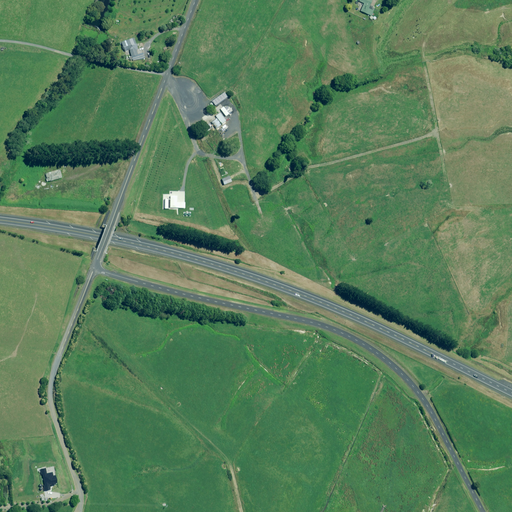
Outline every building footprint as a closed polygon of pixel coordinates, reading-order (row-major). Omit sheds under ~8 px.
[(371,0),(358,0),(358,1),(363,3),(360,11),(370,15),(373,7),(369,5),(371,0)] [(132,40),(132,39),(121,42),(124,51),(129,50),(132,61),(144,58),(142,53),(137,54),(136,49),(134,40),(132,40)] [(225,121),(218,111),(214,114),(221,124),(225,121)] [(220,125),(216,118),(210,122),(214,128),(220,125)] [(61,177),(59,170),(44,174),(47,182),(61,177)] [(231,182),(228,176),(221,179),(223,185),(231,182)]
